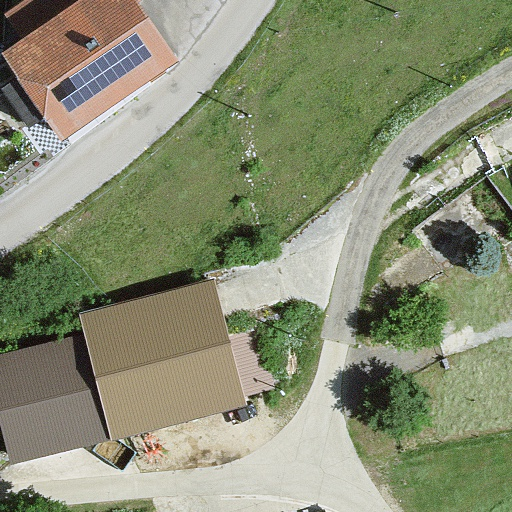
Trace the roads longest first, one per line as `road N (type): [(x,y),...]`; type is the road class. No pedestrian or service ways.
road 1 (residential): [(0,229),(163,105),(252,0)]
road 2 (unclassified): [(0,497),(263,475),(313,479)]
